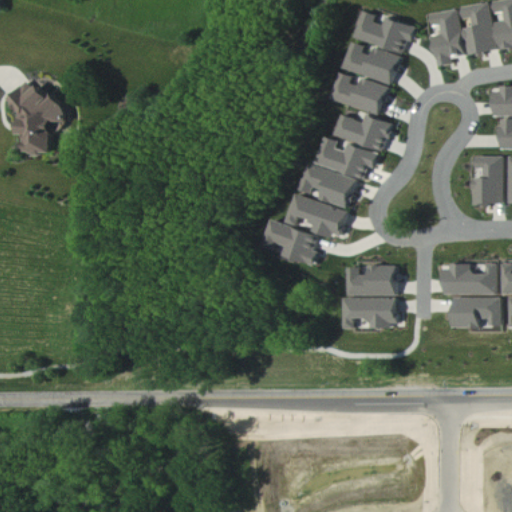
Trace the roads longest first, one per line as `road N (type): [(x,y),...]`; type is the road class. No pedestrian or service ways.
road 1 (residential): [(0,392),(511,391)]
road 2 (residential): [(456,229),(404,241),(387,233),(379,214),(416,152),(421,112),(438,94),(459,97),(470,116),(443,179),(456,229)]
road 3 (residential): [(453,511),(453,391)]
